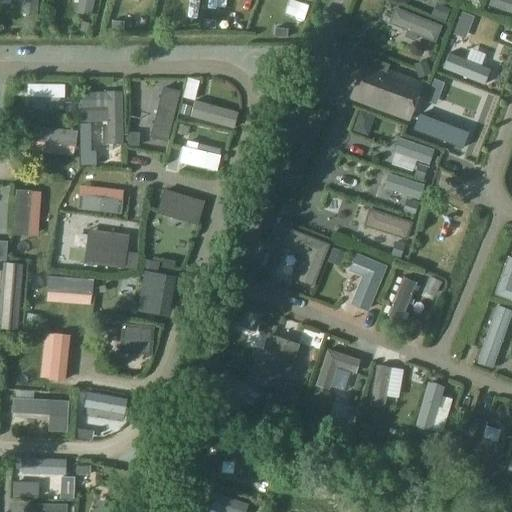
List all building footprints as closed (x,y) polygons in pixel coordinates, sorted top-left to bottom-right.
[(37,14),(37,0),(21,0),(20,13),(37,14)] [(511,0),(490,0),(488,8),(511,16),(511,0)] [(434,59),(441,42),(389,21),(382,38),(434,59)] [(364,61),(349,99),(408,121),(422,84),(385,70),(387,65),(373,59),(371,64),(364,61)] [(162,88),(149,138),(166,142),(178,92),(162,88)] [(106,92),(79,92),(79,108),(106,108),(106,127),(101,127),(101,135),(106,136),(107,144),(122,144),(122,92),(106,92)] [(24,97),(23,111),(60,111),(61,98),(24,97)] [(195,102),(190,118),(232,130),(237,114),(195,102)] [(182,147),(178,162),(215,171),(219,156),(195,151),(197,144),(186,142),(185,148),(182,147)] [(95,166),(95,152),(90,152),(80,152),(80,166),(95,166)] [(80,195),(78,209),(118,214),(120,200),(80,195)] [(26,227),(26,237),(49,237),(49,228),(26,227)] [(288,230),(282,245),(305,254),(295,279),(312,286),(328,245),(288,230)] [(86,247),(83,262),(123,268),(128,236),(113,234),(110,251),(86,247)] [(367,311),(385,267),(355,255),(349,271),(362,277),(351,304),(367,311)] [(511,259),(507,257),(494,295),(511,301),(511,259)] [(20,330),(25,264),(8,263),(3,329),(20,330)] [(143,272),(135,311),(168,317),(176,278),(143,272)] [(492,369),(511,312),(496,307),(476,363),(492,369)] [(120,354),(152,356),(153,326),(122,325),(120,354)] [(270,335),(254,382),(282,391),(298,345),(270,335)] [(354,373),(358,361),(327,350),(316,385),(328,389),(335,367),(354,373)] [(440,397),(443,388),(428,383),(416,426),(430,430),(437,406),(441,407),(443,398),(440,397)] [(26,399),(25,413),(49,415),(49,430),(65,431),(66,402),(26,399)] [(480,439),(485,423),(471,419),(463,448),(499,458),(502,445),(480,439)] [(256,466),(258,453),(222,447),(220,461),(242,464),(241,475),(251,477),(253,466),(256,466)] [(25,458),(25,473),(64,475),(65,460),(25,458)] [(71,489),(71,477),(31,475),(30,488),(71,489)] [(378,511),(407,511),(409,507),(373,496),(369,509),(378,511)] [(30,500),(30,511),(67,511),(67,500),(30,500)]
